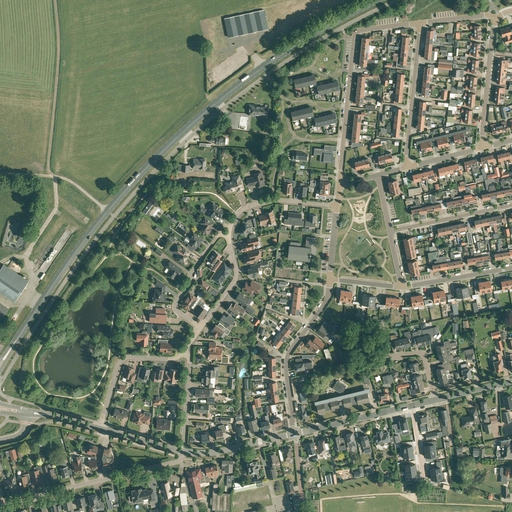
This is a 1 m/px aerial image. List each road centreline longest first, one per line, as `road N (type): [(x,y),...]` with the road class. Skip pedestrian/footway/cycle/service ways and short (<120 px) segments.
road 1 (primary): [(107,211),(227,93),(375,1)]
road 2 (residential): [(185,353),(236,276),(228,229),(236,214),(272,200),(336,205)]
road 3 (residential): [(338,184),(354,33),(419,23)]
road 4 (track): [(47,176),(58,53),(54,0)]
road 5 (primary): [(8,351),(107,211)]
road 6 (residential): [(295,433),(287,356),(323,306),(329,278)]
road 7 (residential): [(28,497),(175,461),(181,451)]
road 8 (residential): [(405,167),(419,23)]
road 9 (residential): [(99,428),(118,363),(185,353)]
road 10 (residential): [(483,146),(494,18)]
road 11 (residential): [(389,230),(511,205)]
